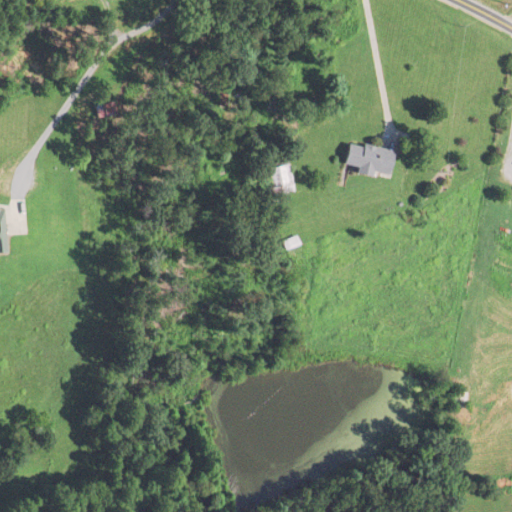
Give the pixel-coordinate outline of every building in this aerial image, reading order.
[(390,150),(344,142),(340,164),(354,167),(354,171),(385,177),(390,150)] [(259,167),(263,195),(288,191),(284,163),(259,167)] [(279,240),(280,247),(294,245),(293,238),(279,240)] [(511,245),(494,245),(494,270),(511,270),(511,245)] [(464,392),(448,391),(447,407),(463,408),(464,392)]
